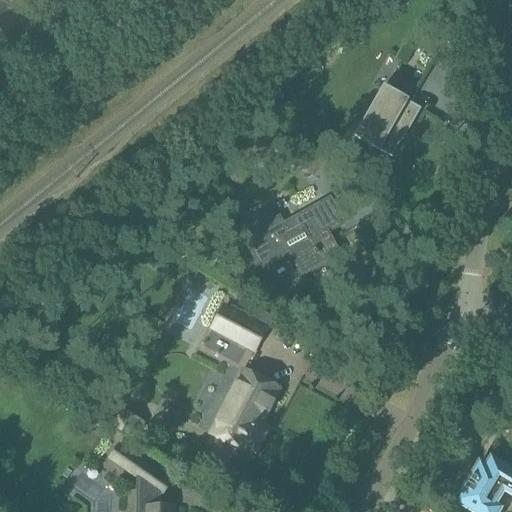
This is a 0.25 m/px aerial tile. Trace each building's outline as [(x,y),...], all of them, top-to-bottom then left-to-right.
[(0,0),(0,18),(37,6),(35,0),(0,0)] [(446,69),(447,79),(456,77),(455,68),(446,69)] [(421,109),(383,88),(355,136),(392,158),(402,140),(403,141),(421,109)] [(292,154),(313,176),(326,162),(305,141),(292,154)] [(339,254),(327,233),(344,223),(330,199),(283,225),(279,218),(243,238),(262,270),(290,254),(302,275),(323,263),(322,261),(337,253),(338,254),(339,254)] [(229,341),(254,354),(269,326),(244,313),(229,341)] [(487,370),(487,387),(504,387),(504,371),(487,370)] [(264,435),(266,429),(259,426),(278,390),(244,373),(238,385),(234,383),(228,394),(232,396),(212,435),(253,456),(255,451),(260,449),(265,439),(264,435)] [(146,424),(119,408),(107,429),(133,445),(146,424)] [(142,479),(150,467),(135,456),(126,468),(142,479)] [(466,511),(501,511),(502,511),(494,506),(503,491),(511,496),(511,471),(491,459),(486,468),(480,464),(456,503),(467,510),(466,511)]
